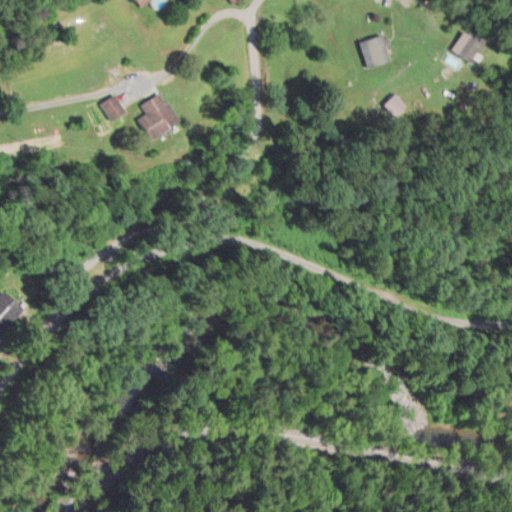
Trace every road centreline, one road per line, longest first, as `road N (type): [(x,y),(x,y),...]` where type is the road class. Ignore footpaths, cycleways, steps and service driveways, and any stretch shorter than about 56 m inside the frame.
road 1 (residential): [(49,323),(119,264),(207,236),(269,237),(442,313),(511,319)]
road 2 (residential): [(0,384),(49,323),(77,270),(197,195),(255,135),(257,0)]
road 3 (secondary): [(75,511),(123,458),(189,437),(297,442),(511,483)]
